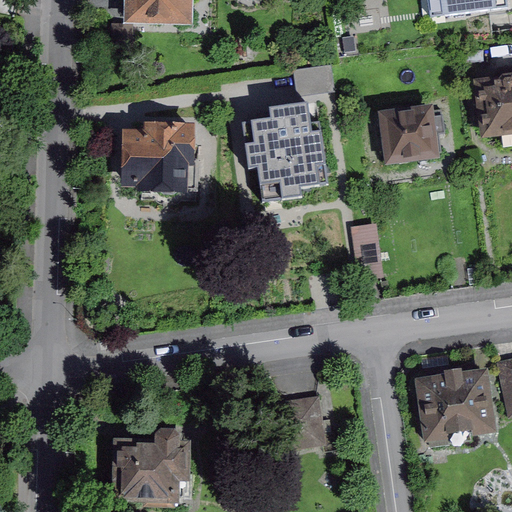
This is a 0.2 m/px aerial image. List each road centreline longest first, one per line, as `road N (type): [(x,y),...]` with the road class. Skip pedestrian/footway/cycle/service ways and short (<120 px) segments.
road 1 (residential): [(37,375),(52,0)]
road 2 (residential): [(37,375),(375,332)]
road 3 (residential): [(375,332),(402,511)]
road 4 (residential): [(375,332),(511,312)]
road 5 (residential): [(37,511),(37,375)]
